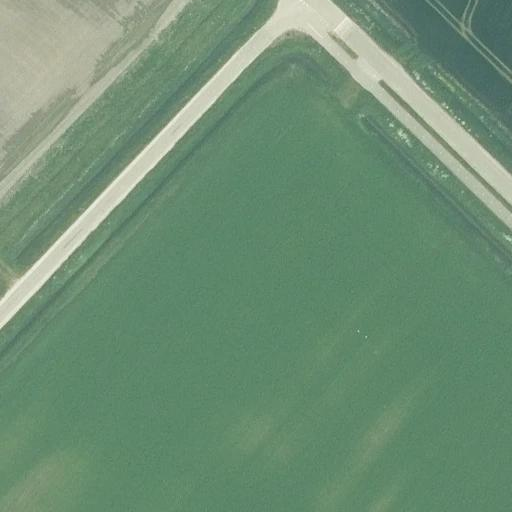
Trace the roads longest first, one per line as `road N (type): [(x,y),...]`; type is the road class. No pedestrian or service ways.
road 1 (unclassified): [(0,311),(303,0)]
road 2 (unclassified): [(511,189),(316,0)]
